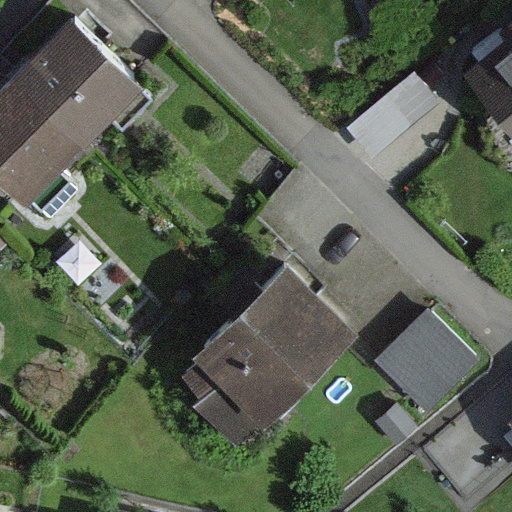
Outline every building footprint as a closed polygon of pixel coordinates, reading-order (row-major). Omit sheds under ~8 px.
[(511,13),(461,55),(511,117),(511,13)] [(138,86),(75,20),(16,76),(79,142),(138,86)] [(79,142),(16,76),(0,91),(0,176),(21,198),(79,142)] [(168,370),(229,441),(351,336),(289,266),(168,370)] [(473,359),(427,309),(379,353),(425,403),(473,359)]
